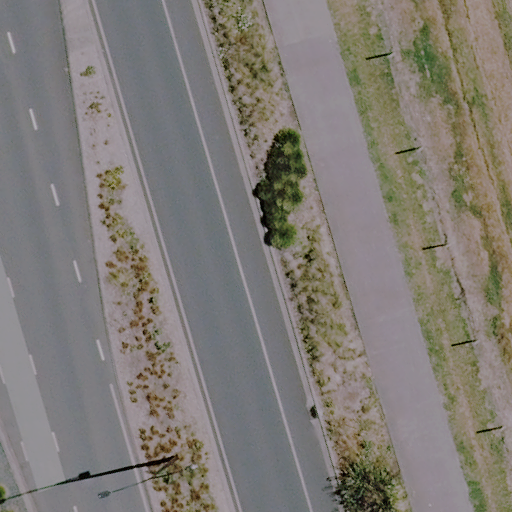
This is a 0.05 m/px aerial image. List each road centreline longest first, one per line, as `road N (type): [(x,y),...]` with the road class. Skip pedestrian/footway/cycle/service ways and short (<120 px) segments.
road 1 (secondary): [(112,0),(257,511)]
road 2 (secondary): [(112,511),(0,110)]
